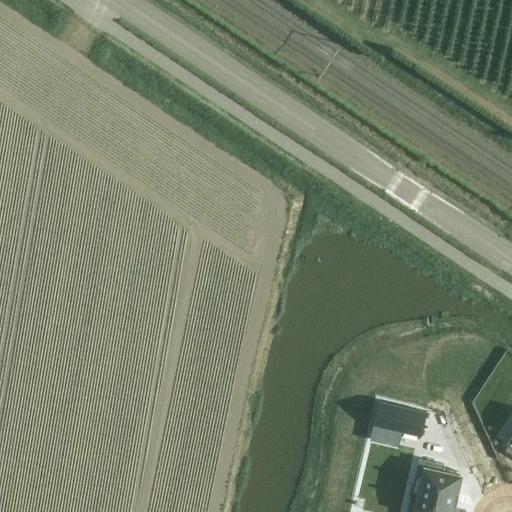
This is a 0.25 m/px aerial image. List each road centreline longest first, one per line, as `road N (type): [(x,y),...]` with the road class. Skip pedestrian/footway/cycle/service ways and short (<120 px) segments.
road 1 (tertiary): [(511,261),(122,0)]
road 2 (residential): [(501,509),(456,393),(511,302)]
